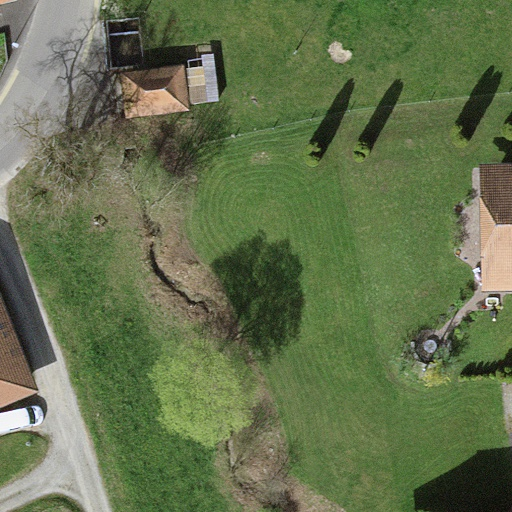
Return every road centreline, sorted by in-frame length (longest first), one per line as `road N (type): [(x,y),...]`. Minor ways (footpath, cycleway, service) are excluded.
road 1 (residential): [(0,256),(64,403),(97,511)]
road 2 (unclassified): [(65,0),(35,88),(0,145)]
